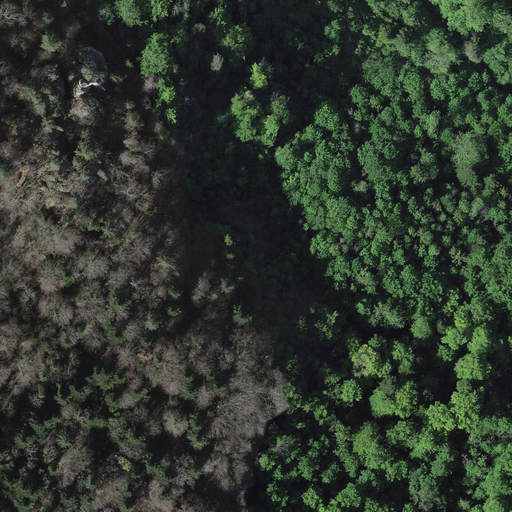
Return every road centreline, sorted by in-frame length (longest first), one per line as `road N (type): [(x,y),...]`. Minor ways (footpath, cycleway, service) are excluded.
road 1 (track): [(88,0),(157,140),(205,321),(181,449),(189,511)]
road 2 (track): [(511,94),(424,0)]
